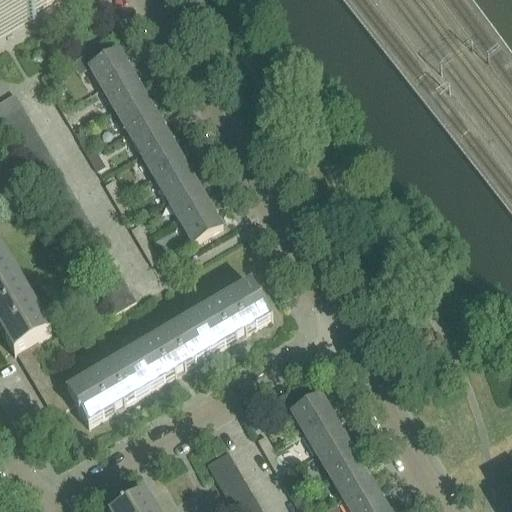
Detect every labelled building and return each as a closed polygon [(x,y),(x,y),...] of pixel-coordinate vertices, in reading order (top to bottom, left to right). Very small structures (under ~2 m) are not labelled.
[(0,0),(0,43),(62,7),(57,0),(0,0)] [(119,53),(89,71),(102,94),(132,76),(127,67),(119,53)] [(132,76),(102,94),(115,116),(145,98),(138,85),(132,76)] [(63,116),(71,111),(63,97),(54,101),(63,116)] [(145,98),(115,116),(128,138),(158,121),(153,111),(145,98)] [(15,99),(0,108),(0,119),(1,122),(22,109),(16,99),(15,99)] [(22,109),(1,122),(3,126),(7,132),(28,120),(22,109)] [(71,111),(63,116),(72,131),(80,126),(71,111)] [(28,120),(7,132),(13,142),(34,130),(28,120)] [(158,121),(128,138),(141,160),(171,143),(164,130),(158,121)] [(34,130),(13,142),(19,152),(40,140),(34,130)] [(40,140),(19,152),(25,162),(46,150),(40,140)] [(89,160),(97,155),(88,140),(80,145),(89,160)] [(171,143),(141,160),(154,183),(184,165),(179,156),(171,143)] [(46,150),(25,162),(31,173),(52,160),(46,150)] [(97,155),(89,160),(98,176),(106,171),(97,155)] [(52,160),(31,173),(37,183),(58,170),(52,160)] [(184,165),(154,183),(167,205),(197,187),(190,174),(184,165)] [(58,170),(37,183),(43,193),(64,181),(58,170)] [(64,181),(43,193),(49,203),(70,191),(64,181)] [(115,185),(106,190),(115,206),(124,200),(115,185)] [(197,187),(167,205),(181,227),(210,210),(205,200),(197,187)] [(70,191),(49,203),(55,213),(76,201),(70,191)] [(124,200),(115,206),(124,221),(133,215),(124,200)] [(76,201),(55,213),(61,223),(82,211),(76,201)] [(210,210),(181,227),(194,250),(224,233),(216,219),(210,210)] [(82,211),(61,223),(67,234),(88,221),(82,211)] [(88,221),(67,234),(73,244),(94,231),(88,221)] [(139,226),(131,231),(141,250),(150,245),(139,226)] [(94,231),(73,244),(79,254),(100,242),(94,231)] [(100,242),(79,254),(85,264),(106,252),(100,242)] [(150,245),(141,250),(153,269),(161,264),(150,245)] [(0,284),(15,275),(0,248),(0,284)] [(106,252),(85,264),(91,274),(112,262),(106,252)] [(112,262),(91,274),(97,285),(118,272),(112,262)] [(118,272),(97,285),(103,295),(124,282),(118,272)] [(18,359),(38,345),(52,337),(15,275),(0,284),(0,334),(0,336),(1,335),(15,359),(14,360),(15,361),(18,359)] [(124,282),(103,295),(109,305),(130,293),(124,282)] [(190,323),(212,360),(236,346),(246,340),(248,340),(247,339),(272,325),(273,325),(251,288),(190,323)] [(130,293),(109,305),(115,316),(136,303),(130,293)] [(212,360),(190,323),(129,358),(152,395),(175,381),(175,382),(187,375),(212,360)] [(38,345),(18,359),(24,370),(45,357),(38,345)] [(45,357),(24,370),(30,380),(52,367),(45,357)] [(152,395),(129,358),(67,393),(70,399),(76,410),(89,433),(90,432),(90,431),(114,417),(115,418),(124,412),(126,411),(126,410),(152,395)] [(52,367),(30,380),(36,391),(58,378),(52,367)] [(58,378),(36,391),(43,401),(64,388),(58,378)] [(64,388),(43,401),(49,411),(70,399),(67,393),(64,388)] [(303,436),(333,418),(321,398),(291,416),(303,436)] [(55,422),(76,410),(70,399),(49,411),(55,422)] [(333,418),(303,436),(315,457),(345,440),(333,418)] [(267,460),(275,456),(266,440),(258,445),(267,460)] [(345,440),(315,457),(328,479),(358,461),(345,440)] [(275,456),(267,460),(276,476),(284,471),(275,456)] [(229,458),(208,470),(214,481),(235,469),(229,458)] [(358,461),(328,479),(341,501),(371,484),(358,461)] [(235,469),(214,481),(220,491),(241,479),(235,469)] [(241,479),(220,491),(227,501),(247,489),(241,479)] [(371,484),(341,501),(347,511),(375,511),(385,507),(371,484)] [(292,505),(301,500),(292,485),(283,490),(292,505)] [(233,511),(253,500),(247,489),(227,501),(233,511)] [(153,511),(147,500),(127,511),(153,511)] [(253,500),(233,511),(232,511),(255,511),(259,510),(253,500)] [(307,511),(301,500),(292,505),(296,511),(307,511)]
